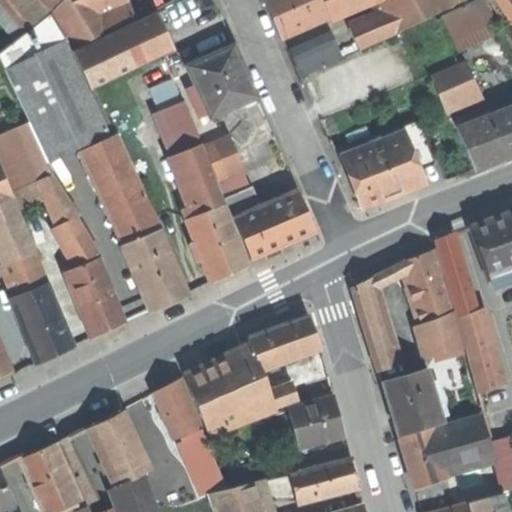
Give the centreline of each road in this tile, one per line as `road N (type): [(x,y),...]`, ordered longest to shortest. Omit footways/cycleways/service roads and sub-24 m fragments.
road 1 (tertiary): [(321,266),(0,422)]
road 2 (residential): [(350,253),(241,0)]
road 3 (secondary): [(321,266),(390,511)]
road 4 (secondary): [(511,180),(350,253)]
